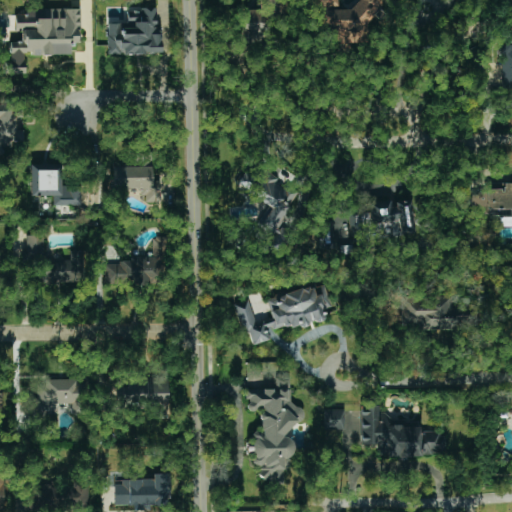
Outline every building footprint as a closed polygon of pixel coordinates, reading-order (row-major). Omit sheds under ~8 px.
[(242,9),(242,32),(235,33),(235,52),(259,52),(259,35),(269,35),(269,13),(281,13),(280,0),(260,0),(260,9),(242,9)] [(310,0),(311,8),(337,7),(336,0),(310,0)] [(364,42),(362,19),(382,18),(381,0),(359,0),(360,7),(317,10),(318,30),(330,30),(331,44),(364,42)] [(107,54),(159,54),(159,7),(127,7),(127,23),(107,23),(107,54)] [(79,9),(26,9),(26,14),(15,15),(15,29),(21,29),(21,42),(10,42),(10,61),(5,61),(5,74),(24,74),(24,54),(69,54),(69,44),(79,44),(79,9)] [(502,86),(511,86),(511,48),(509,48),(509,56),(502,56),(502,86)] [(0,159),(3,160),(4,148),(12,149),(12,141),(23,141),(23,130),(16,130),(17,117),(22,117),(22,105),(0,104),(0,159)] [(151,152),(134,152),(134,166),(112,167),(112,190),(142,188),(143,202),(159,202),(158,180),(152,180),(151,152)] [(61,164),(30,165),(30,197),(52,196),(53,206),(80,205),(80,185),(61,185),(61,164)] [(511,215),(511,183),(486,183),(486,193),(471,194),(471,216),(511,215)] [(331,216),(333,242),(350,241),(350,234),(384,231),(384,237),(414,235),(412,200),(392,201),(392,200),(369,202),(369,213),(331,216)] [(43,235),(26,236),(27,256),(44,255),(43,235)] [(105,263),(105,283),(164,283),(164,238),(152,238),(152,255),(130,255),(130,263),(105,263)] [(69,261),(39,260),(39,283),(82,284),(83,250),(69,250),(69,261)] [(266,299),(272,318),(255,323),(248,300),(233,304),(242,335),(249,333),(252,345),(269,340),(268,334),(324,318),(321,310),(331,307),(325,285),(314,288),(314,285),(266,299)] [(454,298),(401,296),(401,326),(417,326),(417,328),(476,330),(477,304),(454,304),(454,298)] [(283,481),(282,468),(292,467),(291,441),(284,435),(304,413),(297,406),(291,404),(289,378),(279,374),(274,379),(275,393),(271,389),(245,390),(247,411),(262,410),(260,414),(261,431),(252,432),(252,442),(252,443),(253,459),(251,463),(260,467),(257,474),(266,482),(283,481)] [(168,406),(167,378),(126,379),(126,384),(116,384),(116,406),(133,405),(133,407),(168,406)] [(37,386),(37,412),(57,412),(57,404),(72,404),(72,415),(86,414),(86,385),(83,385),(83,379),(45,380),(45,386),(37,386)] [(444,455),(443,431),(419,432),(419,426),(391,427),(390,414),(379,414),(379,406),(360,406),(361,445),(384,445),(385,457),(444,455)] [(344,429),(344,409),(323,410),(323,430),(344,429)] [(114,481),(115,506),(165,505),(165,497),(170,497),(170,473),(152,473),(152,480),(114,481)] [(89,481),(65,481),(66,508),(89,508),(89,481)] [(29,485),(30,510),(60,509),(59,484),(29,485)]
